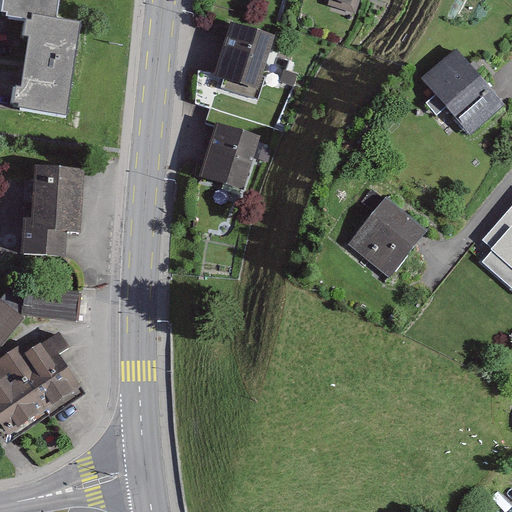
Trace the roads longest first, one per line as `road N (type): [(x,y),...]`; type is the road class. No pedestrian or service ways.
road 1 (secondary): [(163,0),(139,344),(147,475)]
road 2 (tertiary): [(0,503),(147,475)]
